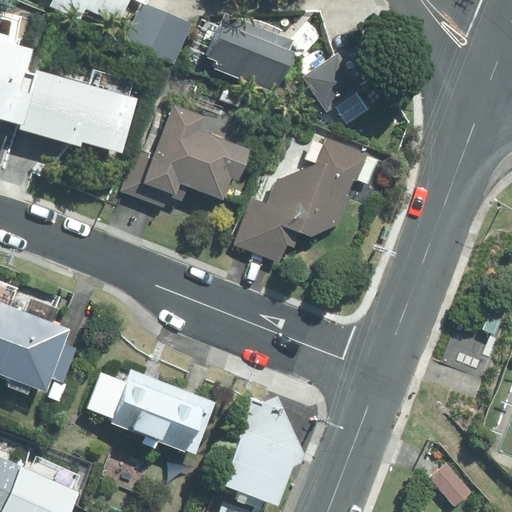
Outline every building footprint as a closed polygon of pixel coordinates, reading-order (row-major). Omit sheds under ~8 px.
[(73,23),(79,10),(106,23),(116,0),(122,0),(133,5),(135,0),(46,0),(42,8),(73,23)] [(186,23),(141,4),(123,49),(168,67),(186,23)] [(251,29),(245,43),(209,27),(193,64),(264,95),(280,59),(286,45),(251,29)] [(82,90),(13,68),(19,51),(0,44),(0,124),(69,148),(108,160),(134,82),(89,67),(82,90)] [(362,89),(334,48),(292,77),(320,118),(362,89)] [(221,183),(227,185),(240,152),(190,133),(197,116),(163,110),(157,107),(146,136),(151,138),(133,185),(141,188),(136,200),(160,209),(169,186),(213,203),(221,183)] [(226,246),(274,265),(279,248),(287,251),(291,237),(300,239),(335,227),(364,155),(320,137),(310,165),(270,180),(262,203),(246,197),(226,246)] [(59,330),(0,306),(0,380),(33,394),(59,330)] [(491,309),(483,330),(494,334),(501,312),(491,309)] [(117,383),(91,372),(77,409),(103,419),(100,427),(187,461),(209,406),(122,371),(117,383)] [(295,416),(248,400),(218,482),(265,499),(295,416)] [(28,446),(0,434),(0,511),(58,511),(71,483),(21,461),(28,446)] [(439,461),(422,477),(449,505),(466,489),(439,461)]
